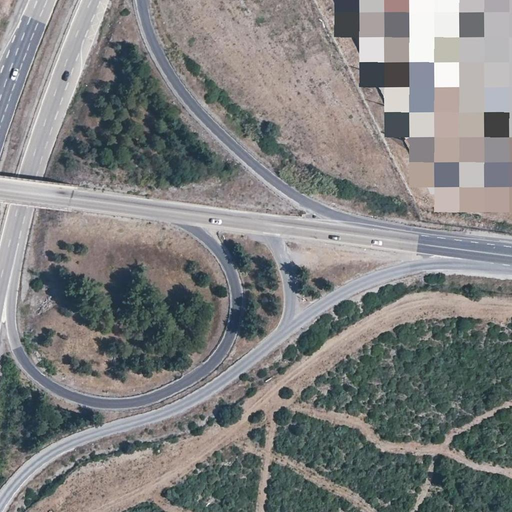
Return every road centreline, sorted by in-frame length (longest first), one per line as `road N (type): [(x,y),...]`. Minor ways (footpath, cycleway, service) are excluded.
road 1 (primary): [(165,209),(207,237),(231,282),(234,313),(208,363),(165,391),(100,403),(49,384),(17,354),(4,294),(69,51)]
road 2 (primary): [(468,249),(345,216),(243,158),(195,114),(167,73),(141,0)]
road 3 (primary): [(0,496),(41,452),(187,395),(275,335)]
road 4 (primary): [(275,335),(363,279),(434,261),(511,259)]
road 5 (primary): [(0,274),(39,120),(69,51)]
road 6 (primary): [(468,249),(258,222)]
road 7 (primary): [(165,209),(0,186)]
road 8 (primary): [(275,335),(284,267),(258,222)]
